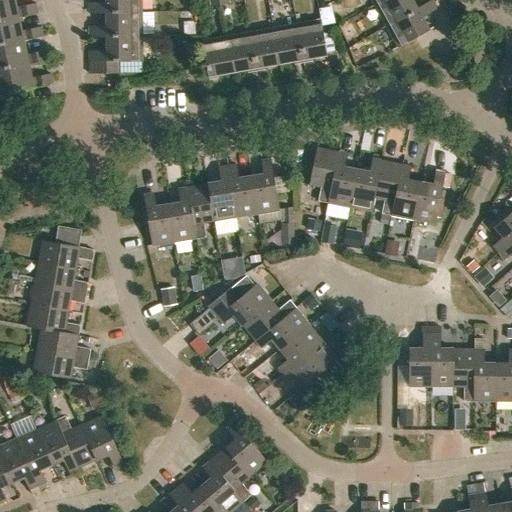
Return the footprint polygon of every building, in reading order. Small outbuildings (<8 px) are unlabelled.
[(0,0),(0,21),(20,17),(20,18),(38,15),(36,4),(18,8),(16,0),(0,0)] [(105,13),(141,13),(141,0),(104,0),(105,4),(88,4),(88,15),(105,14),(105,13)] [(385,0),(374,6),(385,27),(417,10),(411,0),(385,0)] [(385,27),(397,49),(429,31),(422,19),(437,10),(432,1),(417,10),(385,27)] [(89,38),(106,38),(106,37),(142,37),(141,13),(105,13),(105,14),(106,27),(89,28),(89,38)] [(0,21),(0,45),(25,41),(25,42),(43,38),(41,28),(23,32),(20,18),(20,17),(0,21)] [(183,21),(184,34),(195,34),(194,21),(183,21)] [(320,21),(296,25),(303,63),(312,61),(312,58),(327,55),(320,21)] [(296,25),(273,29),(279,64),(294,61),(295,64),(303,63),(296,25)] [(273,29),(250,33),(256,71),(265,70),(265,66),(279,64),(273,29)] [(250,33),(226,37),(232,72),(247,69),(247,73),(256,71),(250,33)] [(89,52),(89,75),(143,74),(142,37),(106,37),(106,38),(106,52),(89,52)] [(202,42),(209,80),(217,78),(217,75),(232,72),(226,37),(202,42)] [(0,45),(0,69),(29,64),(30,65),(48,62),(46,52),(28,55),(25,42),(25,41),(0,45)] [(0,69),(0,94),(53,84),(51,75),(32,79),(30,65),(29,64),(0,69)] [(319,202),(328,204),(338,153),(317,149),(309,186),(321,188),(319,202)] [(330,203),(350,207),(357,171),(345,169),(348,154),(339,153),(338,153),(328,204),(329,204),(330,203)] [(251,177),(256,213),(278,210),(270,159),(261,161),(263,175),(251,177)] [(371,211),(381,161),(372,159),(369,173),(357,171),(350,207),(348,214),(350,215),(351,207),(371,211)] [(382,215),(392,217),(402,165),(381,161),(371,211),(372,212),(374,199),(385,201),(382,215)] [(236,165),(227,166),(235,217),(256,213),(251,177),(238,179),(236,165)] [(413,221),(420,184),(408,182),(411,167),(402,165),(392,217),(392,216),(413,221)] [(221,182),(208,184),(214,221),(214,220),(235,217),(227,166),(218,168),(221,182)] [(433,187),(420,184),(413,221),(435,225),(442,189),(448,191),(451,177),(444,175),(445,175),(436,173),(433,187)] [(187,188),(195,239),(206,237),(203,223),(214,221),(208,184),(187,188)] [(167,205),(173,242),(194,238),(194,239),(195,239),(187,188),(178,189),(180,203),(167,205)] [(146,209),(152,245),(173,242),(167,205),(155,207),(153,193),(144,195),(146,209)] [(290,207),(281,207),(285,248),(294,247),(290,207)] [(498,254),(511,241),(511,212),(494,228),(503,238),(492,248),(498,254)] [(309,232),(318,233),(320,223),(310,221),(309,232)] [(324,223),(321,240),(335,242),(338,226),(324,223)] [(58,226),(55,243),(78,247),(81,230),(58,226)] [(346,229),(343,245),(360,248),(362,231),(346,229)] [(418,258),(432,261),(437,235),(423,233),(418,258)] [(385,253),(397,255),(400,241),(388,239),(385,253)] [(43,241),(39,262),(75,268),(77,257),(91,259),(93,250),(78,247),(55,243),(43,241)] [(511,241),(498,254),(503,261),(511,253),(511,241)] [(39,262),(35,284),(85,293),(87,283),(72,280),(75,268),(39,262)] [(486,267),(474,277),(482,286),(494,275),(486,267)] [(194,277),(196,290),(202,289),(200,275),(194,277)] [(208,306),(223,324),(233,315),(241,325),(272,301),(271,301),(270,302),(256,285),(254,287),(246,277),(231,289),(230,288),(208,306)] [(35,284),(31,305),(67,311),(69,300),(84,303),(85,293),(35,284)] [(159,289),(161,307),(176,305),(173,286),(159,289)] [(507,297),(499,287),(492,292),(500,302),(507,297)] [(312,295),(303,302),(309,310),(318,303),(312,295)] [(255,342),(295,310),(296,309),(289,301),(278,310),(272,301),(241,325),(255,342)] [(27,327),(41,329),(78,336),(80,325),(65,323),(67,311),(31,305),(27,327)] [(209,308),(190,324),(199,335),(218,319),(209,308)] [(281,349),(308,327),(295,310),(255,342),(261,349),(272,339),(281,349)] [(282,376),(322,343),(308,327),(281,349),(289,359),(277,369),(282,376)] [(41,329),(37,349),(88,358),(90,349),(76,346),(78,336),(41,329)] [(431,387),(431,335),(422,335),(422,349),(409,349),(409,387),(431,387)] [(452,388),(452,350),(440,350),(440,336),(431,335),(431,387),(451,387),(451,388),(452,388)] [(299,373),(307,383),(336,360),(322,343),(282,376),(288,383),(299,373)] [(33,372),(71,379),(73,367),(86,369),(88,358),(37,349),(33,372)] [(463,403),(473,403),(474,350),(452,350),(452,388),(463,388),(463,403)] [(473,403),(474,403),(474,401),(495,402),(496,364),(483,364),(483,350),(474,350),(473,403)] [(496,364),(495,402),(511,401),(511,350),(508,350),(508,364),(496,364)] [(260,380),(253,386),(258,392),(265,386),(260,380)] [(305,390),(279,410),(290,424),(316,404),(305,390)] [(105,392),(92,396),(95,409),(108,405),(105,392)] [(56,421),(56,422),(78,469),(98,460),(82,426),(82,425),(72,430),(66,416),(56,421)] [(82,426),(98,460),(108,456),(114,468),(123,464),(117,451),(118,451),(103,417),(82,426)] [(56,422),(37,430),(52,465),(64,460),(70,473),(78,469),(56,422)] [(235,440),(225,448),(250,477),(267,462),(243,434),(243,435),(233,423),(226,429),(235,440)] [(37,430),(17,439),(38,487),(46,483),(41,470),(52,465),(37,430)] [(0,446),(0,455),(13,482),(24,477),(30,490),(38,487),(17,439),(0,446)] [(209,462),(243,502),(251,495),(242,484),(250,477),(225,448),(209,462)] [(0,503),(7,500),(1,488),(13,482),(0,455),(0,503)] [(202,487),(223,511),(229,511),(242,501),(243,502),(209,462),(202,468),(212,479),(202,487)] [(483,483),(474,485),(475,495),(484,493),(483,483)] [(176,490),(194,511),(223,511),(202,487),(192,495),(183,484),(176,490)] [(468,496),(475,495),(474,485),(466,486),(468,496)] [(499,505),(500,511),(511,511),(511,488),(510,488),(509,489),(511,503),(499,505)] [(172,511),(194,511),(176,490),(169,496),(179,507),(172,511)] [(475,495),(478,511),(500,511),(499,505),(487,507),(484,493),(475,495)] [(478,511),(475,495),(468,496),(466,497),(469,511),(461,511),(478,511)] [(361,502),(361,511),(369,511),(369,502),(361,502)] [(369,502),(369,511),(377,511),(377,502),(369,502)]
